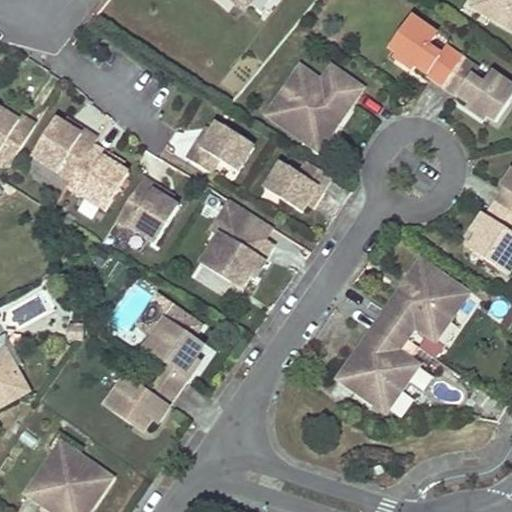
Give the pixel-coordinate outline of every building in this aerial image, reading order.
[(238,0),(250,8),(256,0),(238,0)] [(511,0),(474,0),(470,8),(511,32),(511,0)] [(434,41),(409,23),(388,53),(395,58),(393,62),(410,74),(413,71),(440,90),(458,64),(443,53),(437,61),(425,53),(434,41)] [(492,127),(511,98),(511,96),(488,80),(480,92),(468,84),(474,75),(458,64),(440,90),(467,109),(465,113),(482,125),(485,121),(492,127)] [(344,102),(352,108),(363,93),(334,72),(324,86),(303,72),(270,118),(320,154),(339,128),(330,122),(344,102)] [(330,122),(339,128),(352,108),(344,102),(330,122)] [(18,117),(2,106),(0,108),(0,112),(15,122),(18,117)] [(0,112),(0,164),(5,167),(32,125),(18,117),(15,122),(0,112)] [(91,146),(95,140),(82,131),(79,136),(62,125),(53,120),(29,157),(68,182),(91,146)] [(82,131),(66,120),(62,125),(79,136),(82,131)] [(240,175),(256,150),(219,126),(214,134),(204,151),(199,148),(190,161),(215,176),(223,164),(240,175)] [(204,151),(214,134),(209,131),(199,148),(204,151)] [(102,213),(126,176),(117,170),(102,160),(105,155),(91,146),(68,182),(64,188),(102,213)] [(121,165),(105,155),(102,160),(117,170),(121,165)] [(326,194),(335,180),(309,165),(302,178),(283,166),(267,192),(288,205),(306,216),(311,208),(321,191),(326,194)] [(511,176),(501,190),(503,192),(492,207),(511,220),(511,176)] [(153,246),(177,210),(169,204),(153,194),(156,189),(143,180),(142,180),(115,222),(153,246)] [(172,199),(156,189),(153,194),(169,204),(172,199)] [(316,211),(326,194),(321,191),(311,208),(316,211)] [(265,265),(275,249),(266,244),(275,231),(252,216),(232,203),(213,234),(214,235),(222,241),(230,246),(223,257),(215,252),(205,268),(233,285),(244,292),(252,279),(257,282),(267,266),(265,265)] [(511,235),(511,220),(492,207),(482,222),(481,221),(470,236),(475,239),(467,252),(504,277),(511,265),(511,260),(507,257),(511,250),(511,241),(509,240),(511,235)] [(223,257),(230,246),(222,241),(215,252),(223,257)] [(396,306),(380,328),(406,346),(415,333),(435,348),(468,303),(422,270),(404,295),(410,299),(402,310),(396,306)] [(410,299),(404,295),(396,306),(402,310),(410,299)] [(148,378),(174,396),(185,381),(186,382),(197,368),(192,364),(200,352),(164,326),(153,341),(160,346),(151,358),(158,363),(148,378)] [(406,346),(380,328),(364,350),(371,354),(362,365),(356,361),(338,386),(384,419),(417,373),(410,369),(419,356),(406,346)] [(160,346),(153,341),(144,353),(151,358),(160,346)] [(364,350),(356,361),(362,365),(371,354),(364,350)] [(0,407),(24,395),(2,354),(0,354),(0,407)] [(122,400),(115,395),(105,410),(142,436),(150,424),(155,427),(165,412),(164,411),(174,396),(148,378),(138,392),(131,388),(122,400)] [(131,388),(124,382),(115,395),(122,400),(131,388)] [(59,511),(85,511),(107,482),(57,447),(23,497),(37,506),(41,499),(59,511)] [(59,511),(41,499),(37,506),(45,511),(59,511)]
